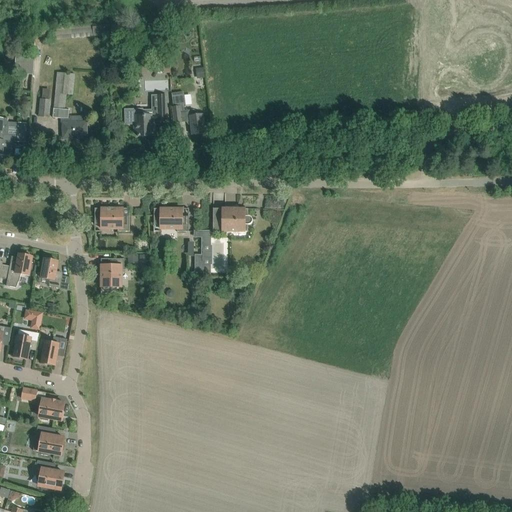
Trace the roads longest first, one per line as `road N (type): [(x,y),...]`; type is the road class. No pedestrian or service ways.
road 1 (unclassified): [(511,182),(70,183)]
road 2 (residential): [(69,387),(83,319),(77,252)]
